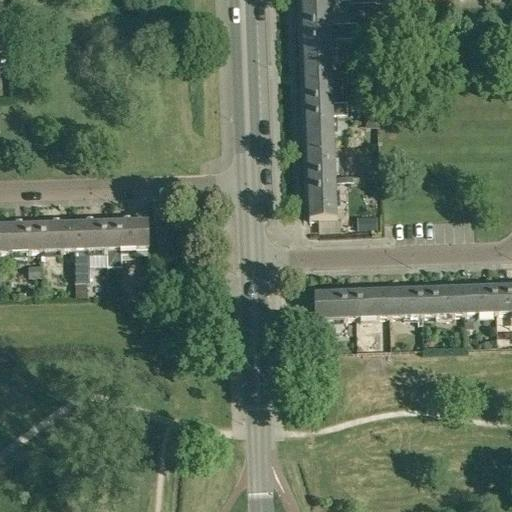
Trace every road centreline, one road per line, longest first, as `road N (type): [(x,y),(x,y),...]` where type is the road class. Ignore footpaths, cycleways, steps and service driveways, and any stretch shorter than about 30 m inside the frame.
road 1 (residential): [(511,257),(252,264)]
road 2 (residential): [(0,196),(249,183)]
road 3 (unclassified): [(264,511),(252,264)]
road 4 (unclassified): [(249,183),(241,0)]
